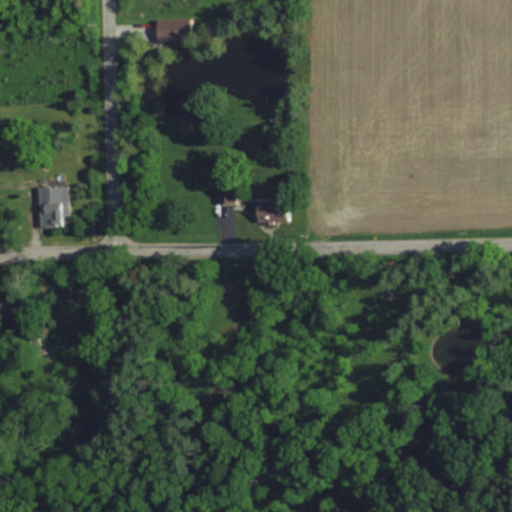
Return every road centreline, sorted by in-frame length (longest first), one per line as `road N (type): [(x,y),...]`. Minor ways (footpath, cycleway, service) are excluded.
road 1 (residential): [(0,256),(511,243)]
road 2 (residential): [(113,252),(106,0)]
